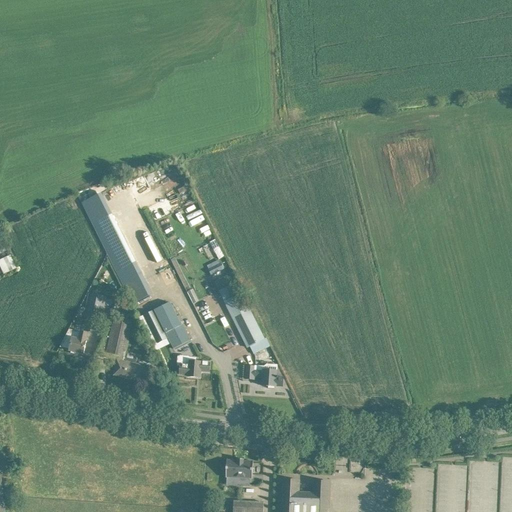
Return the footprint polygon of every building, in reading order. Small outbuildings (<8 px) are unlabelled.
[(82,203),(93,225),(109,217),(98,195),(82,203)] [(98,222),(93,225),(109,257),(132,305),(149,296),(125,249),(114,254),(98,222)] [(0,260),(0,269),(3,275),(15,269),(9,256),(0,260)] [(221,262),(208,268),(211,275),(224,269),(221,262)] [(215,281),(214,281),(225,302),(242,293),(231,273),(215,281)] [(86,314),(101,317),(105,298),(90,294),(86,314)] [(182,325),(170,303),(155,310),(156,313),(157,314),(174,349),(191,341),(183,325),(182,325)] [(248,305),(231,314),(248,348),(250,347),(254,355),(270,346),(266,337),(264,338),(248,305)] [(145,317),(157,343),(168,338),(157,315),(155,316),(153,313),(145,317)] [(114,319),(97,356),(106,358),(107,355),(118,358),(119,355),(124,356),(125,357),(132,323),(114,319)] [(69,330),(60,347),(70,349),(69,351),(71,352),(71,353),(77,355),(77,353),(84,354),(86,345),(88,334),(81,333),(69,330)] [(123,361),(124,356),(119,355),(118,358),(114,375),(154,384),(156,374),(158,369),(123,361)] [(179,374),(182,375),(189,375),(188,377),(201,378),(201,372),(210,372),(210,363),(191,362),(191,358),(190,356),(180,355),(177,356),(177,365),(179,366),(179,374)] [(246,369),(245,379),(254,380),(254,377),(263,378),(262,386),(276,387),(276,386),(283,387),(283,377),(278,377),(278,371),(277,371),(278,365),(266,364),(264,367),(264,370),(254,370),(254,367),(246,366),(246,369)] [(253,475),(253,462),(243,461),(244,460),(237,459),(237,460),(237,461),(227,460),(226,477),(227,477),(237,478),(237,483),(237,486),(250,487),(250,486),(238,485),(238,483),(250,484),(250,479),(250,475),(253,475)] [(299,493),(299,481),(283,480),(282,504),(286,504),(285,511),(325,511),(325,506),(329,506),(330,482),(314,482),(313,494),(299,493)] [(262,511),(263,504),(234,503),(233,511),(262,511)]
